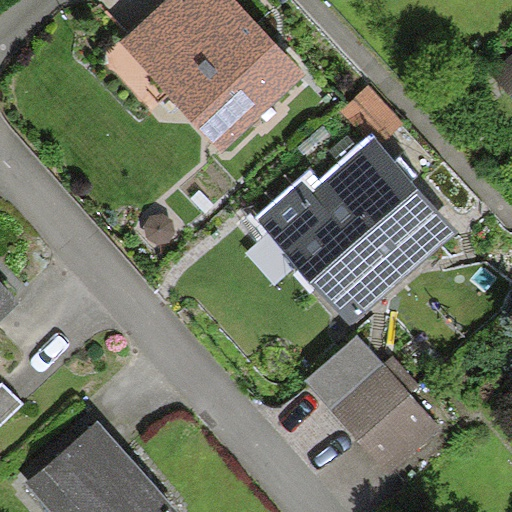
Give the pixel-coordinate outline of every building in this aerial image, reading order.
[(254,0),(163,0),(120,42),(225,151),(316,64),(254,0)] [(511,50),(497,64),(511,81),(511,50)] [(379,143),(270,247),(351,331),(460,228),(379,143)] [(0,317),(10,308),(0,297),(0,317)] [(385,354),(335,413),(389,477),(451,428),(385,354)] [(170,511),(93,424),(13,487),(35,511),(170,511)]
